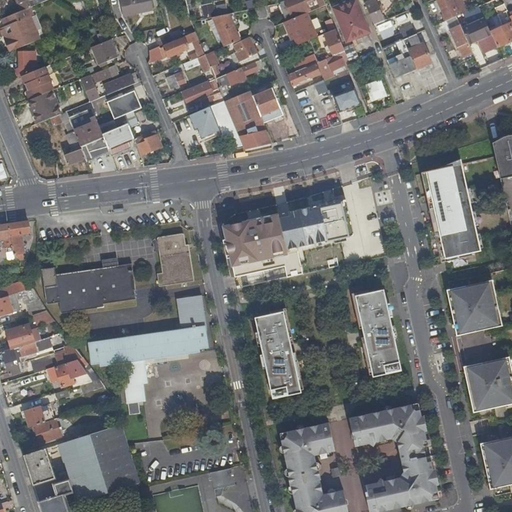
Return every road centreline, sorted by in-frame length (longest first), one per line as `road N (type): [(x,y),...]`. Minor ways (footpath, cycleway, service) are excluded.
road 1 (residential): [(468,511),(445,397),(432,379),(387,135)]
road 2 (residential): [(268,511),(197,180)]
road 3 (primary): [(387,135),(274,168),(197,180)]
road 4 (primary): [(197,180),(34,201)]
road 5 (primary): [(511,80),(387,135)]
